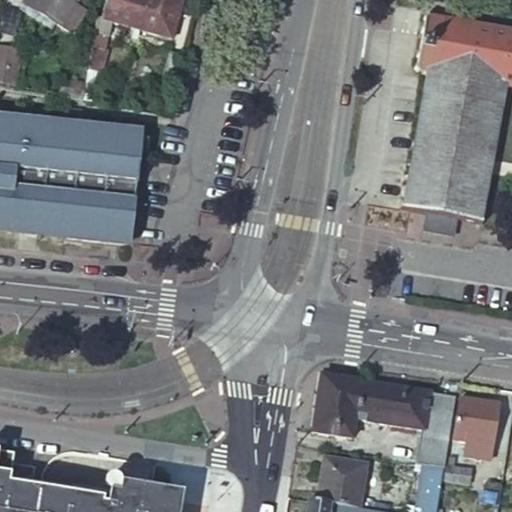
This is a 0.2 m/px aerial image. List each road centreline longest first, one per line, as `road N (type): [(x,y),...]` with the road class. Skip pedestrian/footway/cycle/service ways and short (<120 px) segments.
road 1 (tertiary): [(285,336),(322,264),(360,0)]
road 2 (tertiary): [(309,3),(231,297)]
road 3 (unclassified): [(0,426),(260,466)]
road 4 (tertiary): [(231,297),(165,306),(0,287)]
road 5 (tertiary): [(511,357),(357,331),(285,336)]
